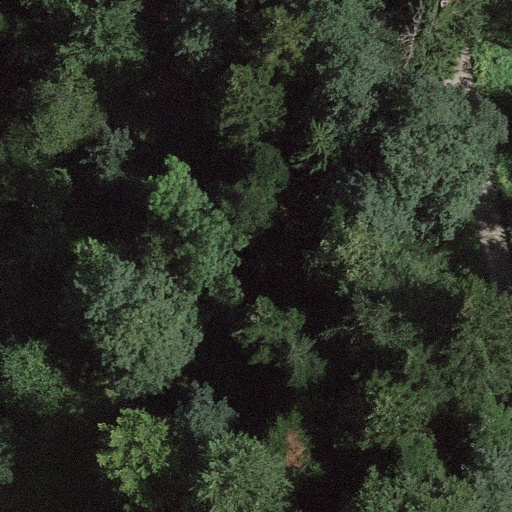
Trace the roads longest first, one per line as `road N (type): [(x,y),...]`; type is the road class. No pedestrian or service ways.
road 1 (track): [(257,511),(87,337),(27,464),(40,511)]
road 2 (track): [(87,337),(82,216),(134,0)]
road 3 (track): [(457,0),(470,123),(511,297)]
